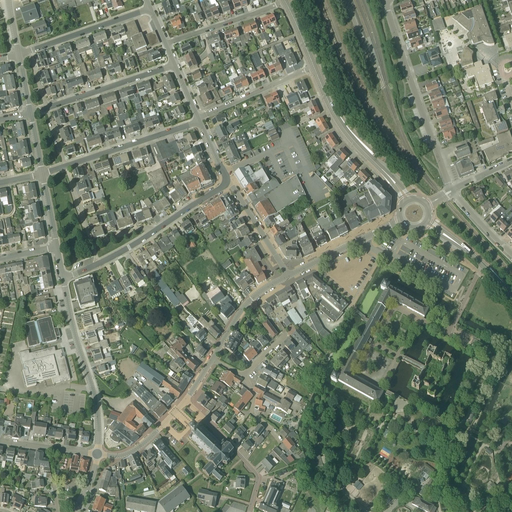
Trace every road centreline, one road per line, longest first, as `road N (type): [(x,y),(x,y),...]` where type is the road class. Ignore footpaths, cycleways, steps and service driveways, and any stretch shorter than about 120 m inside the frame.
road 1 (residential): [(453,190),(384,1)]
road 2 (residential): [(97,453),(93,389),(62,278)]
road 3 (tertiary): [(407,201),(353,144),(313,67)]
road 4 (residential): [(97,263),(226,181)]
road 5 (residential): [(249,511),(257,475),(185,400)]
road 6 (residential): [(66,165),(198,118)]
road 7 (residential): [(47,109),(174,64)]
road 8 (residential): [(28,51),(149,9)]
road 9 (residential): [(285,1),(165,44)]
road 10 (residential): [(313,67),(198,118)]
